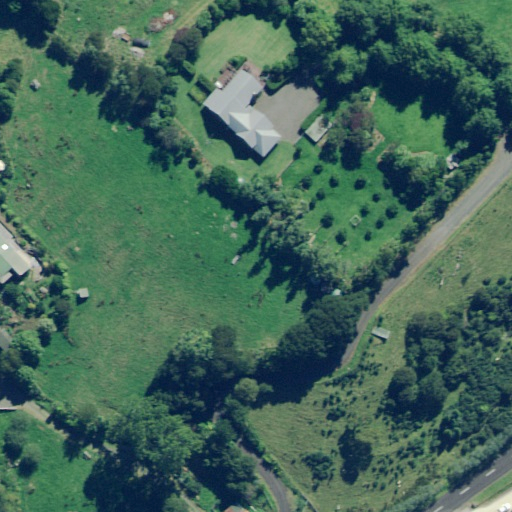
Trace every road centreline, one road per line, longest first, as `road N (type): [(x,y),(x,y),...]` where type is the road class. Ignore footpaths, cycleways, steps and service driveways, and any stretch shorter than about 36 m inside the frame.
road 1 (residential): [(283,511),(220,393),(286,373),(315,353),(511,147)]
road 2 (unclassified): [(411,511),(511,439)]
